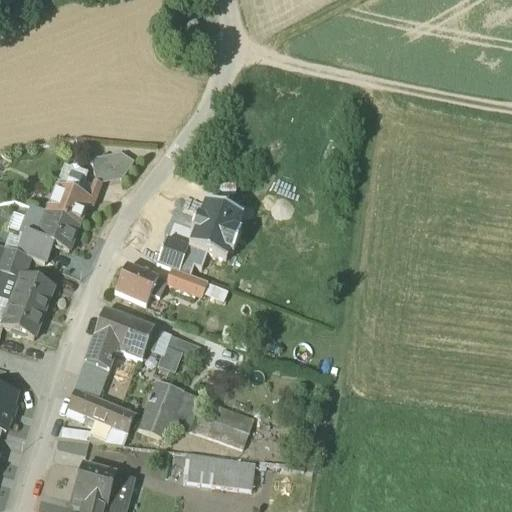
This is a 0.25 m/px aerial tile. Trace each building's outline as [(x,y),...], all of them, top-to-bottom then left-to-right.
[(192,30),(184,34),(182,37),(181,41),(183,44),(187,45),(196,45),(192,30)] [(120,158),(91,164),(95,188),(120,183),(121,183),(133,166),(120,158)] [(70,173),(64,171),(46,218),(78,231),(89,203),(79,199),(87,178),(79,175),(77,169),(71,172),(70,173)] [(241,221),(204,208),(188,250),(207,257),(226,264),(241,221)] [(46,218),(34,214),(25,239),(36,243),(46,218)] [(78,231),(46,218),(36,243),(52,249),(68,256),(78,231)] [(36,243),(25,239),(24,238),(17,258),(28,263),(44,269),(52,249),(36,243)] [(201,273),(207,257),(188,250),(167,243),(157,269),(190,280),(193,271),(201,273)] [(298,248),(294,278),(315,281),(319,251),(298,248)] [(17,258),(0,251),(0,278),(2,279),(19,285),(21,281),(28,263),(17,258)] [(157,284),(126,271),(114,299),(145,312),(150,300),(157,284)] [(169,292),(199,304),(205,288),(175,277),(169,292)] [(19,285),(2,279),(0,283),(0,303),(11,308),(19,285)] [(53,293),(21,281),(19,285),(11,308),(42,320),(53,293)] [(157,284),(150,300),(158,304),(165,288),(157,284)] [(209,288),(205,300),(224,306),(228,295),(209,288)] [(42,320),(11,308),(1,332),(33,344),(42,320)] [(136,328),(103,316),(92,348),(110,355),(125,360),(136,328)] [(154,336),(136,328),(125,360),(141,367),(146,354),(154,336)] [(194,336),(174,329),(169,341),(190,349),(194,336)] [(162,359),(168,342),(154,336),(146,354),(162,359)] [(190,349),(169,341),(164,352),(181,358),(181,359),(197,365),(202,353),(190,349)] [(92,348),(74,397),(92,405),(110,355),(92,348)] [(181,358),(164,352),(157,372),(158,373),(173,379),(181,359),(181,358)] [(183,397),(156,387),(149,404),(176,415),(183,397)] [(0,394),(0,434),(1,435),(5,436),(16,399),(0,394)] [(92,405),(74,397),(65,421),(82,428),(85,423),(110,433),(127,440),(134,422),(92,405)] [(149,404),(138,434),(164,444),(176,415),(149,404)] [(241,453),(251,426),(202,407),(192,434),(241,453)] [(110,433),(95,427),(91,436),(90,441),(95,441),(94,447),(104,448),(110,433)] [(62,432),(58,442),(89,446),(90,441),(91,436),(62,432)] [(127,440),(110,433),(104,448),(123,450),(127,440)] [(142,451),(140,460),(160,464),(162,455),(142,451)] [(254,470),(185,460),(182,487),(251,496),(254,470)] [(115,480),(82,470),(72,505),(73,506),(71,511),(81,511),(82,508),(96,511),(106,511),(110,499),(115,480)] [(133,484),(115,480),(110,499),(128,504),(133,484)] [(125,511),(128,504),(110,499),(106,511),(125,511)]
